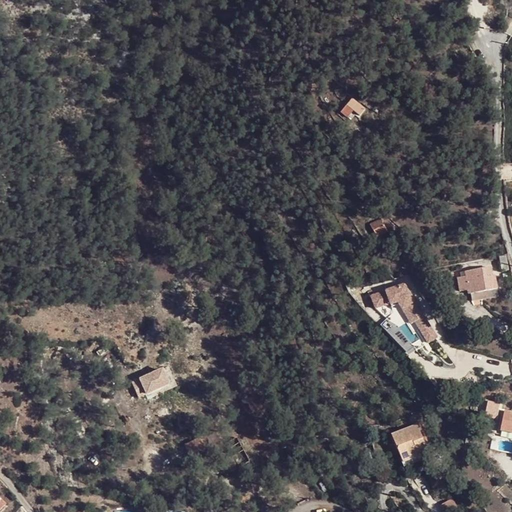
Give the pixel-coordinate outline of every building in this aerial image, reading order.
[(397,12),(391,16),(396,22),(402,18),(397,12)] [(349,98),(345,104),(352,110),(358,114),(363,108),(349,98)] [(345,104),(340,110),(348,115),(352,110),(345,104)] [(380,219),(369,225),(377,238),(387,232),(380,219)] [(507,256),(499,257),(499,272),(508,271),(507,256)] [(466,290),(466,296),(496,292),(494,280),(491,281),(490,268),(463,272),(464,277),(455,277),(456,291),(466,290)] [(371,294),(375,307),(389,303),(390,304),(393,311),(386,318),(388,320),(398,326),(405,321),(413,333),(415,332),(419,339),(411,344),(415,350),(437,337),(424,316),(426,315),(417,301),(415,301),(404,284),(371,294)] [(497,299),(496,292),(466,296),(468,304),(497,299)] [(389,303),(375,307),(386,318),(393,311),(390,304),(389,303)] [(129,380),(137,398),(167,385),(160,368),(129,380)] [(511,414),(502,412),(499,430),(511,432),(511,414)] [(419,422),(390,436),(405,471),(421,465),(420,462),(434,456),(419,422)] [(201,436),(185,440),(189,453),(206,448),(201,436)] [(223,443),(227,452),(231,466),(246,461),(238,437),(223,443)] [(220,470),(231,466),(227,452),(214,457),(220,470)]
